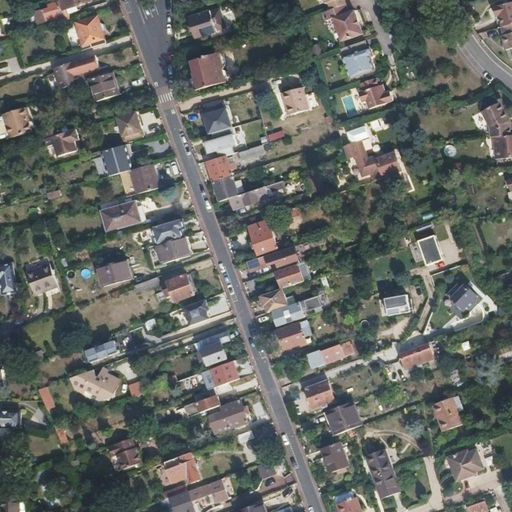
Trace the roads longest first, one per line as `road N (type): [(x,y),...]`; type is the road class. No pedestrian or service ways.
road 1 (residential): [(163,84),(317,511)]
road 2 (unknown): [(272,388),(409,344),(422,332),(436,292)]
